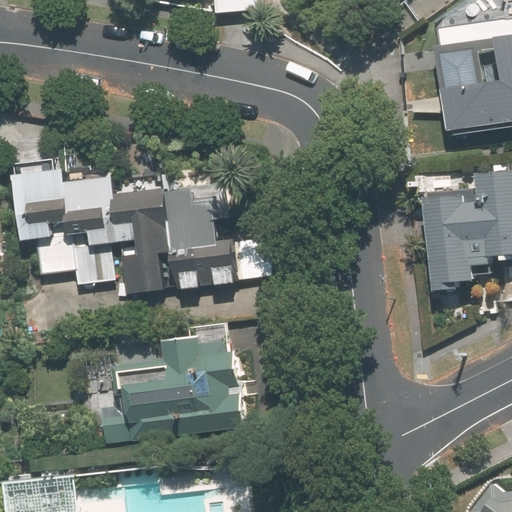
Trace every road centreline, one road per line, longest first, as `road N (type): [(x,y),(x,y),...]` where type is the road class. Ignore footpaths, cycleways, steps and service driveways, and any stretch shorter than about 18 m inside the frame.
road 1 (residential): [(0,42),(263,87),(302,102),(323,122)]
road 2 (residential): [(371,450),(341,184),(323,122)]
road 3 (residential): [(371,450),(511,379)]
